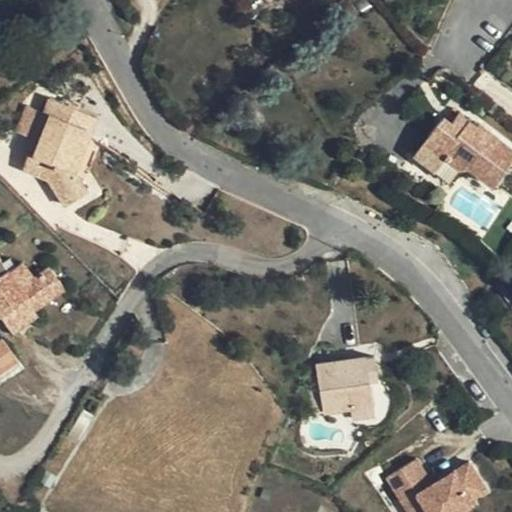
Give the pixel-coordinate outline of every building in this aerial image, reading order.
[(98,114),(53,95),(47,109),(30,103),(20,129),(36,136),(31,150),(24,166),(50,176),(68,203),(89,188),(78,169),(72,163),(82,139),(88,142),(98,114)] [(460,113),(452,122),(461,129),(468,119),(460,113)] [(461,129),(452,122),(445,117),(416,153),(450,179),(459,167),(471,166),(495,184),(511,163),(511,148),(479,122),(477,124),(468,119),(461,129)] [(78,169),(88,142),(82,139),(72,163),(78,169)] [(0,311),(13,331),(30,319),(26,312),(35,307),(36,309),(66,287),(52,266),(35,277),(24,262),(10,271),(0,256),(0,311)] [(39,313),(36,309),(35,307),(26,312),(30,319),(39,313)] [(7,333),(0,338),(0,369),(22,354),(7,333)] [(324,411),(352,407),(374,403),(371,380),(379,378),(375,357),(366,358),(366,357),(317,365),(324,411)] [(376,411),(374,403),(352,407),(353,415),(376,411)] [(417,456),(387,474),(409,511),(420,511),(427,508),(429,511),(454,511),(474,500),(472,497),(486,488),(469,459),(432,482),(417,456)]
